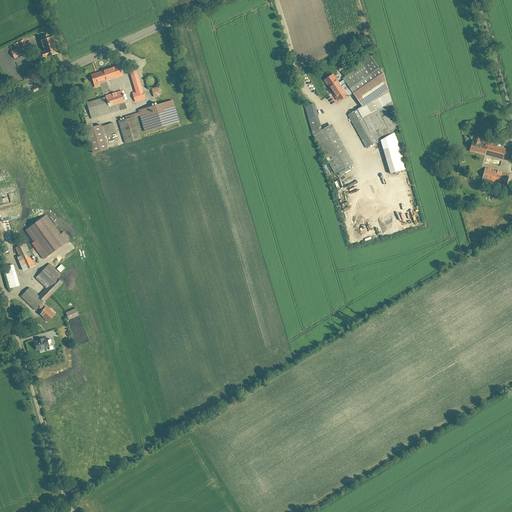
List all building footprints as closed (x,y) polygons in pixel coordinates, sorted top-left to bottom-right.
[(45,41),(43,41),(46,51),(43,51),(45,58),(59,54),(55,38),(51,39),(51,37),(44,38),(45,41)] [(15,44),(16,48),(12,50),(16,60),(36,52),(32,42),(27,44),(25,40),(15,44)] [(347,99),(355,94),(364,107),(349,116),(368,149),(383,141),(392,175),(409,170),(399,133),(400,132),(392,92),(383,72),(370,59),(343,78),(345,81),(341,84),(336,75),(325,81),(337,102),(345,98),(347,99)] [(92,75),(95,84),(123,76),(121,66),(92,75)] [(134,94),(136,104),(147,101),(146,94),(138,67),(130,69),(137,93),(134,94)] [(150,78),(148,82),(149,86),(151,88),(156,88),(159,85),(160,81),(158,78),(154,76),(150,78)] [(90,104),(94,118),(128,108),(124,93),(90,104)] [(176,100),(141,111),(149,136),(184,125),(176,100)] [(332,122),(324,126),(315,103),(305,107),(314,131),(313,131),(337,177),(355,167),(332,122)] [(137,116),(120,123),(127,144),(145,138),(137,116)] [(118,134),(115,123),(87,131),(94,154),(110,150),(107,137),(118,134)] [(506,150),(488,145),(490,138),(476,134),(471,152),(503,161),(506,150)] [(487,169),(484,182),(506,187),(509,174),(487,169)] [(485,187),(483,193),(501,198),(503,192),(485,187)] [(42,220),(27,232),(46,257),(62,246),(42,220)] [(28,244),(17,249),(25,270),(36,265),(28,244)] [(48,289),(39,297),(31,289),(23,297),(36,310),(38,309),(39,310),(40,309),(43,311),(39,315),(49,324),(57,316),(49,308),(45,304),(65,284),(61,280),(64,277),(52,265),(38,279),(48,289)] [(16,267),(7,269),(12,289),(21,287),(16,267)] [(37,350),(49,346),(47,338),(43,339),(38,340),(39,341),(35,342),(37,350)]
